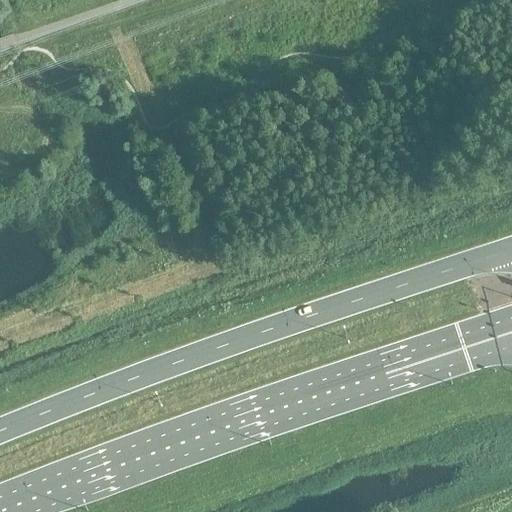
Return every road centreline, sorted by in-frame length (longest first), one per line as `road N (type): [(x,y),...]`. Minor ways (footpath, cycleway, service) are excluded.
road 1 (trunk): [(0,505),(199,425),(511,318)]
road 2 (trunk): [(511,251),(181,361),(0,432)]
road 3 (unknown): [(18,38),(181,0)]
